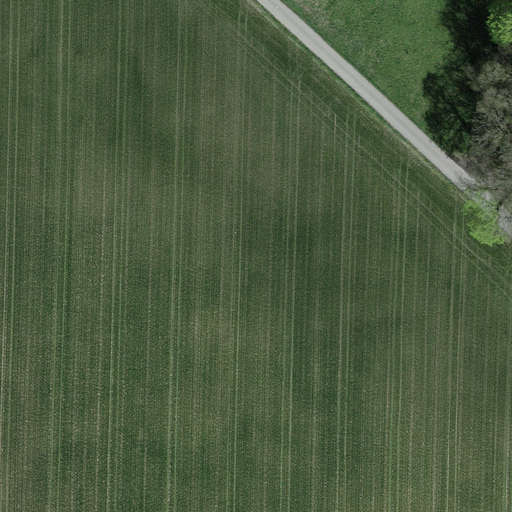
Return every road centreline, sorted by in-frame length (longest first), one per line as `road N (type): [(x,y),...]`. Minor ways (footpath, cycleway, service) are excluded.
road 1 (unclassified): [(511,226),(264,0)]
road 2 (track): [(491,207),(511,54)]
